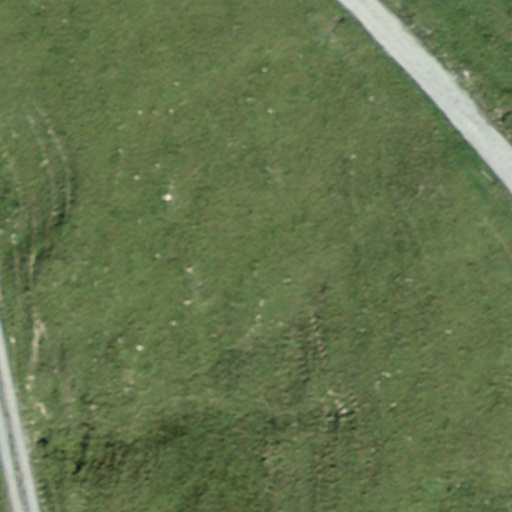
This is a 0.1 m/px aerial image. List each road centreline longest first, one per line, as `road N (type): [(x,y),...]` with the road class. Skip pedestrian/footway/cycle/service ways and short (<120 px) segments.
road 1 (track): [(359,0),(511,167)]
road 2 (track): [(28,511),(0,381)]
